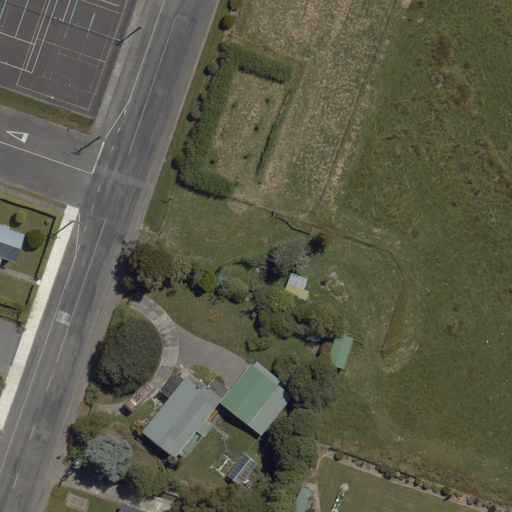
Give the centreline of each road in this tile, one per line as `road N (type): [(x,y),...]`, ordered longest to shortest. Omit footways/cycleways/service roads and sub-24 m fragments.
road 1 (secondary): [(5,511),(118,182)]
road 2 (secondary): [(118,182),(182,0)]
road 3 (residential): [(0,141),(118,182)]
